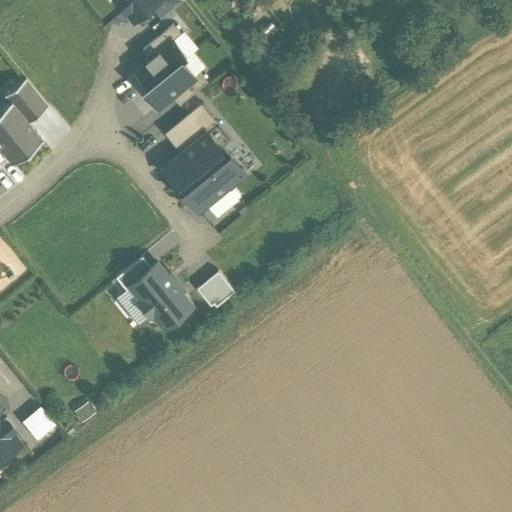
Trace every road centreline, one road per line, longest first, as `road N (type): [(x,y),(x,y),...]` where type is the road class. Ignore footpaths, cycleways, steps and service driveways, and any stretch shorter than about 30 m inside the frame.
road 1 (track): [(511,394),(188,0)]
road 2 (track): [(316,157),(511,17)]
road 3 (residential): [(93,127),(197,250)]
road 4 (residential): [(0,221),(78,151),(93,127)]
